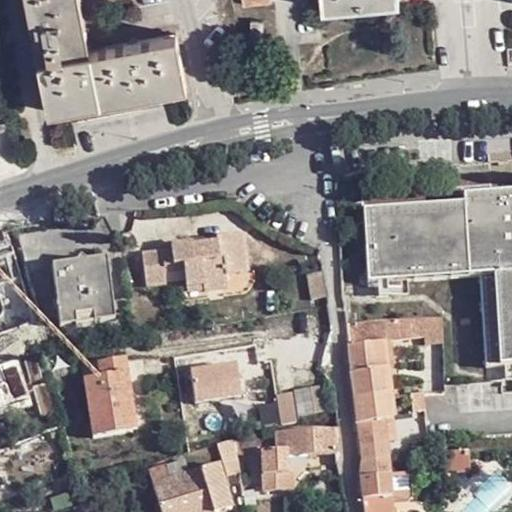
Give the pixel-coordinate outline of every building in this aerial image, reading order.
[(86,47),(77,0),(23,0),(45,110),(183,83),(172,32),(86,47)] [(243,0),(245,10),(272,8),(271,0),(243,0)] [(402,3),(401,0),(322,0),(323,10),(352,8),(351,1),(367,0),(372,0),(373,6),(402,3)] [(263,45),(262,22),(250,21),(251,45),(263,45)] [(511,204),(364,212),(369,287),(479,281),(487,373),(511,371),(511,204)] [(169,254),(141,258),(144,291),(162,289),(161,279),(160,270),(181,268),(182,276),(185,291),(202,289),(203,296),(226,294),(224,280),(246,279),(242,239),(215,241),(216,250),(191,253),(190,247),(169,249),(169,254)] [(215,241),(190,244),(190,247),(191,253),(216,250),(215,241)] [(107,265),(51,273),(56,333),(113,326),(107,265)] [(181,268),(160,270),(161,279),(182,276),(181,268)] [(0,280),(0,326),(11,324),(0,280)] [(382,322),(384,343),(421,338),(421,344),(442,342),(441,318),(382,322)] [(357,324),(346,325),(348,348),(348,350),(350,375),(387,370),(384,343),(382,322),(367,322),(357,324)] [(108,380),(85,383),(90,424),(93,443),(132,437),(130,424),(132,422),(133,422),(133,420),(133,418),(127,366),(107,368),(108,380)] [(72,370),(54,374),(57,390),(76,386),(72,370)] [(350,375),(356,424),(382,421),(393,420),(391,401),(387,370),(350,375)] [(425,394),(413,396),(414,414),(427,412),(425,394)] [(293,395),(278,397),(280,425),(295,424),(293,395)] [(361,463),(386,460),(382,421),(356,424),(361,462),(361,463)] [(337,456),(334,431),(333,431),(282,433),(271,436),(272,455),(257,456),(261,497),(287,496),(289,458),(337,456)] [(359,481),(362,511),(383,511),(382,500),(392,499),(386,460),(361,463),(359,481)] [(159,511),(230,511),(218,470),(154,488),(159,511)]
